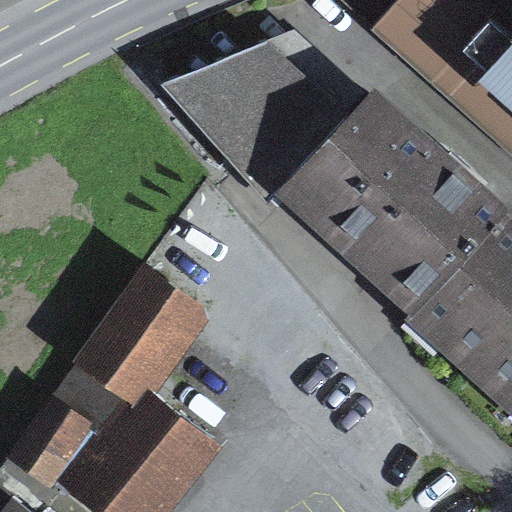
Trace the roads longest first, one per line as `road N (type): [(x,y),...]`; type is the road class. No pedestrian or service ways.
road 1 (unknown): [(511,495),(273,303),(254,275),(256,237),(273,214),(391,105)]
road 2 (unknown): [(511,215),(391,105)]
road 3 (unknown): [(391,105),(274,0)]
road 4 (secondary): [(0,65),(131,0)]
